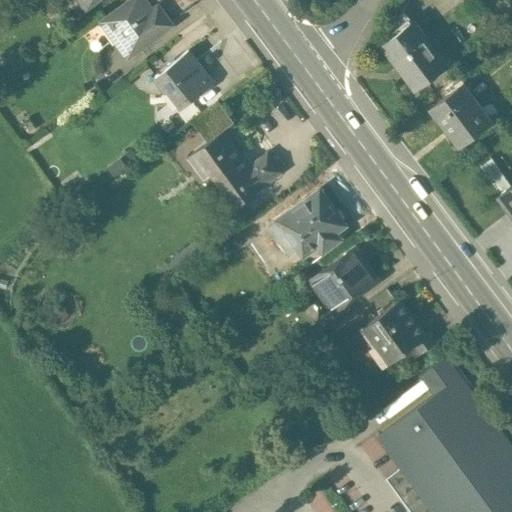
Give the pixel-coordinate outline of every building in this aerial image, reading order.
[(156,14),(145,0),(130,0),(103,20),(128,55),(171,23),(162,10),(156,14)] [(403,13),(384,28),(392,38),(411,23),(403,13)] [(444,67),(411,23),(392,38),(382,46),(415,89),(444,67)] [(187,51),(155,76),(167,91),(171,88),(183,103),(180,105),(182,106),(212,82),(187,51)] [(462,85),(430,109),(445,130),(448,128),(460,144),(457,146),(458,147),(490,123),(462,85)] [(196,115),(209,135),(235,119),(222,98),(196,115)] [(249,165),(223,129),(188,155),(189,156),(198,149),(237,203),(282,170),(268,151),(249,165)] [(491,156),(480,163),(496,190),(508,183),(491,156)] [(511,185),(496,197),(496,198),(498,197),(511,215),(511,185)] [(331,205),(316,186),(271,221),(283,236),(277,240),(288,255),(298,247),(303,254),(318,243),(323,249),(339,237),(334,231),(344,223),(342,220),(342,215),(342,214),(338,209),(331,205)] [(353,247),(310,278),(312,280),(313,278),(321,289),(319,291),(321,293),(330,287),(343,305),(376,281),(376,279),(375,280),(358,256),(359,256),(353,247)] [(171,278),(161,286),(178,309),(183,306),(172,292),(178,287),(171,278)] [(188,301),(178,287),(172,292),(183,306),(188,301)] [(401,298),(365,324),(380,343),(372,349),(383,365),(409,346),(427,333),(426,331),(401,298)] [(179,314),(170,320),(182,336),(191,330),(179,314)] [(427,333),(409,346),(416,355),(438,339),(430,329),(426,331),(427,333)] [(511,511),(511,447),(446,356),(421,374),(435,393),(379,434),(403,466),(387,477),(412,511),(511,511)]
